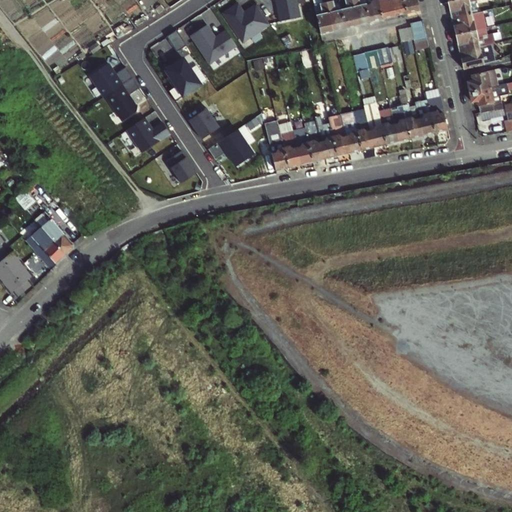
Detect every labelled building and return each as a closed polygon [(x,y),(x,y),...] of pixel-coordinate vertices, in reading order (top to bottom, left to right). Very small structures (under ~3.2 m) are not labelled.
[(298,0),(276,0),(281,21),(302,17),(298,0)] [(333,31),(326,0),(320,0),(322,4),(315,5),(322,34),(333,31)] [(346,28),(340,2),(335,3),(334,0),(326,0),(333,31),(346,28)] [(358,25),(352,0),(339,0),(340,2),(346,28),(358,25)] [(370,22),(364,0),(352,0),(358,25),(370,22)] [(364,0),(370,22),(382,19),(378,0),(364,0)] [(394,16),(390,0),(378,0),(382,19),(394,16)] [(390,0),(394,16),(407,13),(404,0),(390,0)] [(404,0),(407,13),(420,10),(417,0),(404,0)] [(456,0),(449,2),(452,18),(472,14),(470,2),(478,0),(456,0)] [(224,14),(243,42),(270,24),(257,5),(249,10),(251,12),(246,15),(238,4),(224,14)] [(454,26),(456,35),(476,31),(474,22),(483,20),(490,18),(488,10),(472,14),(452,18),(454,26)] [(410,23),(416,50),(428,47),(422,20),(410,23)] [(482,25),(483,29),(492,27),(490,21),(484,22),(484,25),(482,25)] [(208,26),(192,37),(211,64),(237,46),(227,31),(220,36),(221,37),(217,39),(208,26)] [(411,27),(398,30),(401,43),(414,40),(411,27)] [(476,31),(456,35),(460,52),(495,43),(492,27),(483,29),(476,31)] [(176,30),(167,36),(177,52),(187,46),(176,30)] [(497,53),(495,43),(460,52),(464,69),(492,62),(490,55),(497,53)] [(390,46),(393,61),(400,59),(397,45),(390,46)] [(393,62),(393,61),(390,46),(389,46),(377,49),(381,63),(381,65),(393,62)] [(361,78),(370,76),(368,66),(365,52),(364,49),(354,52),(358,71),(361,70),(361,75),(361,78)] [(365,52),(368,66),(381,63),(377,49),(365,52)] [(170,91),(177,101),(202,84),(185,58),(177,64),(175,60),(165,67),(178,85),(170,91)] [(495,70),(471,75),(473,80),(467,82),(469,92),(498,85),(495,70)] [(503,107),(500,96),(509,94),(508,90),(511,89),(511,81),(498,85),(469,92),(471,100),(477,99),(480,112),(503,107)] [(105,96),(122,122),(137,112),(138,108),(122,85),(105,96)] [(426,91),(427,99),(440,96),(438,88),(426,91)] [(405,89),(400,90),(404,107),(411,138),(423,135),(419,119),(416,120),(412,117),(411,117),(405,89)] [(444,115),(440,96),(427,99),(435,133),(447,130),(444,115)] [(423,135),(435,133),(427,99),(415,102),(419,119),(423,135)] [(374,147),(386,144),(376,102),(376,101),(364,104),(370,131),(374,147)] [(376,102),(386,144),(399,141),(393,118),(387,119),(382,101),(376,102)] [(393,118),(399,141),(411,138),(404,107),(397,108),(397,110),(392,112),(393,118)] [(207,109),(189,121),(202,141),(220,129),(207,109)] [(350,153),(362,150),(354,117),(353,111),(341,114),(341,115),(350,153)] [(337,156),(350,153),(341,115),(341,114),(328,117),(329,118),(330,123),(337,156)] [(326,159),(337,156),(330,123),(325,124),(323,116),(316,118),(317,121),(326,159)] [(362,150),(374,147),(370,131),(367,131),(360,127),(359,123),(361,123),(360,118),(358,118),(358,116),(354,117),(362,150)] [(127,129),(143,153),(171,134),(163,123),(153,130),(145,118),(127,129)] [(277,170),(289,167),(279,125),(278,121),(265,124),(277,170)] [(326,159),(317,121),(305,123),(306,128),(314,162),(326,159)] [(279,125),(289,167),(302,165),(294,131),(292,122),(279,125)] [(302,165),(314,162),(306,128),(294,131),(302,165)] [(239,130),(219,144),(236,169),(256,155),(239,130)] [(197,174),(182,150),(165,161),(181,184),(197,174)] [(63,187),(73,198),(83,190),(73,178),(63,187)] [(36,201),(26,189),(16,199),(26,210),(27,209),(36,201)] [(77,213),(88,225),(104,212),(87,194),(76,203),(82,209),(77,213)] [(42,227),(67,256),(74,250),(73,244),(45,211),(35,219),(42,227)] [(52,270),(67,256),(42,227),(32,235),(40,245),(34,250),(52,270)] [(0,272),(12,288),(14,287),(18,291),(32,280),(28,276),(31,273),(11,248),(8,251),(0,241),(3,238),(0,234),(0,272)]
